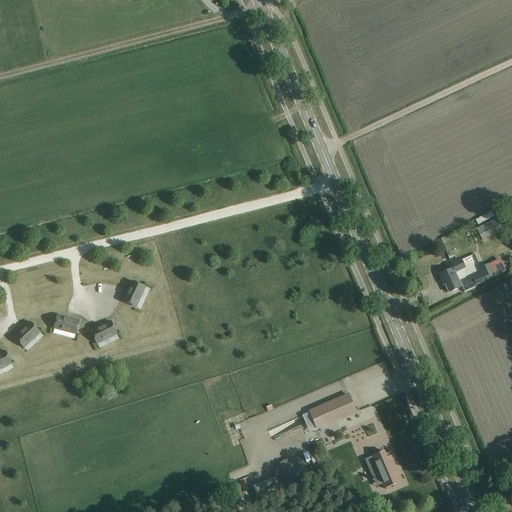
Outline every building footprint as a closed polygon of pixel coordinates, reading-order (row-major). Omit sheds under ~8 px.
[(482,240),(508,228),(502,217),(477,229),(482,240)] [(449,293),(458,289),(463,287),(456,272),(466,268),(462,259),(451,264),(453,269),(439,275),(442,281),(443,280),(449,293)] [(462,289),(464,294),(478,287),(477,286),(495,278),(495,277),(505,272),(499,261),(489,265),(489,264),(480,268),(482,273),(472,278),(473,280),(463,285),(464,288),(462,289)] [(124,302),(137,308),(146,287),(133,281),(129,289),(127,294),(124,302)] [(55,329),(76,335),(80,321),(71,319),(67,317),(67,318),(58,315),(55,329)] [(15,338),(24,348),(41,332),(31,322),(25,328),(24,328),(21,332),(15,338)] [(91,331),(97,344),(118,334),(112,322),(104,325),(103,325),(99,327),(99,328),(91,331)] [(0,369),(12,364),(6,351),(0,354),(0,369)] [(317,429),(356,412),(357,412),(349,395),(310,412),(317,429)] [(373,479),(381,476),(382,477),(379,478),(384,490),(401,483),(397,473),(398,473),(391,456),(387,458),(384,451),(376,455),(365,460),(373,479)] [(275,473),(275,475),(279,487),(282,489),(284,491),(287,492),(290,493),(293,493),(297,492),(299,491),(302,489),(304,487),(306,485),(308,482),(309,479),(309,476),(309,473),(308,470),(306,467),(305,464),(302,462),(299,460),(296,459),(293,459),(290,459),(287,459),(284,461),(281,462),(279,464),(277,467),(276,470),(275,473)]
